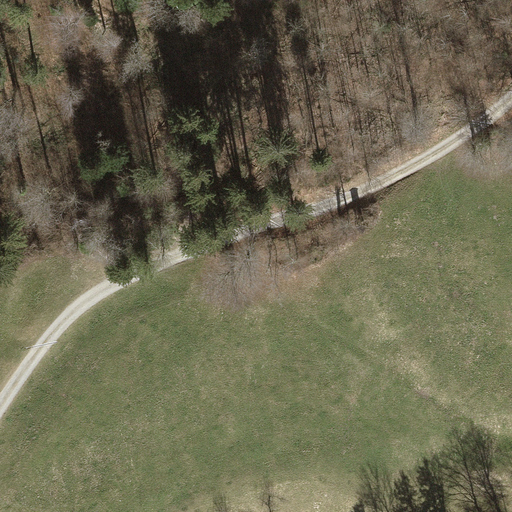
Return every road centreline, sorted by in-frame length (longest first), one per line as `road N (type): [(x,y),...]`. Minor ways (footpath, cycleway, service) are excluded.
road 1 (track): [(511,96),(433,154),(355,194),(102,289),(61,323),(0,408)]
road 2 (track): [(167,262),(222,164),(220,117),(185,66),(89,0)]
